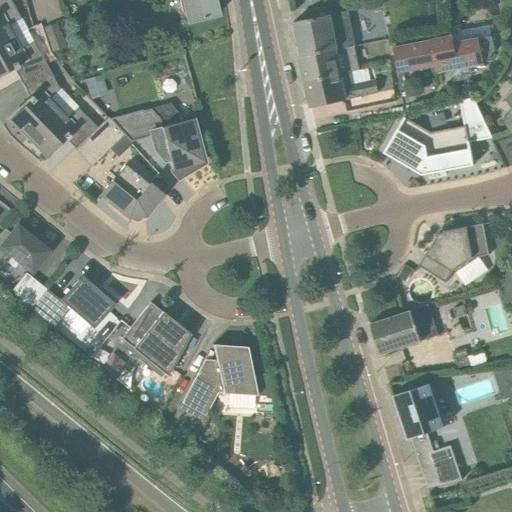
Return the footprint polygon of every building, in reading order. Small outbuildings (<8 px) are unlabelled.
[(0,0),(0,45),(15,37),(9,24),(20,18),(9,0),(0,0)] [(180,0),(186,23),(217,15),(213,0),(180,0)] [(353,45),(346,12),(293,23),(300,57),(353,45)] [(43,27),(52,52),(66,48),(57,23),(43,27)] [(430,40),(435,67),(436,73),(482,64),(482,63),(487,62),(494,52),(489,24),(452,31),(452,35),(430,40)] [(19,81),(46,65),(33,42),(22,48),(15,37),(0,45),(0,74),(7,71),(8,73),(13,70),(14,71),(15,70),(19,81)] [(398,73),(435,67),(430,40),(393,47),(398,73)] [(300,57),(306,82),(342,74),(359,70),(354,46),(353,46),(353,45),(300,57)] [(10,119),(28,138),(59,107),(50,98),(59,89),(46,65),(19,81),(28,101),(10,119)] [(378,93),(376,82),(345,87),(342,74),(306,82),(311,107),(378,93)] [(102,75),(84,80),(89,99),(107,94),(102,75)] [(460,100),(464,127),(466,126),(469,143),(492,139),(484,120),(474,100),(460,98),(460,100)] [(153,151),(162,163),(165,163),(177,178),(203,163),(191,120),(184,122),(169,103),(142,111),(142,110),(109,118),(108,119),(123,135),(129,142),(149,137),(153,151)] [(66,141),(74,150),(96,128),(78,108),(68,117),(59,107),(28,138),(46,156),(60,143),(62,145),(66,141)] [(74,150),(90,168),(105,154),(123,135),(108,119),(109,118),(107,117),(96,128),(74,150)] [(474,166),(470,149),(453,152),(452,146),(405,118),(384,153),(422,176),(474,166)] [(125,166),(100,195),(128,218),(145,216),(162,196),(125,166)] [(471,262),(470,259),(489,256),(483,224),(440,233),(419,266),(446,283),(454,271),(455,270),(456,273),(471,262)] [(0,246),(0,249),(30,275),(48,252),(17,226),(0,246)] [(404,267),(398,277),(405,282),(412,272),(404,267)] [(32,311),(47,291),(25,273),(10,293),(32,311)] [(81,277),(62,300),(92,328),(114,305),(81,277)] [(47,291),(32,311),(54,328),(70,308),(47,291)] [(163,374),(167,377),(190,335),(150,303),(120,339),(125,343),(123,347),(160,377),(163,374)] [(473,311),(471,303),(464,305),(466,313),(473,311)] [(466,313),(463,305),(454,308),(456,317),(466,313)] [(370,324),(381,355),(422,342),(412,311),(370,324)] [(208,418),(205,416),(217,394),(237,395),(257,396),(253,377),(247,347),(212,345),(218,369),(203,368),(200,374),(198,372),(181,403),(174,417),(197,437),(208,418)] [(511,396),(511,370),(494,373),(504,400),(511,396)] [(265,376),(264,374),(253,377),(257,396),(270,396),(266,375),(265,376)] [(428,488),(448,484),(462,481),(450,446),(433,451),(427,433),(444,427),(429,384),(393,396),(399,412),(402,411),(428,488)] [(438,439),(431,441),(435,450),(441,448),(438,439)]
